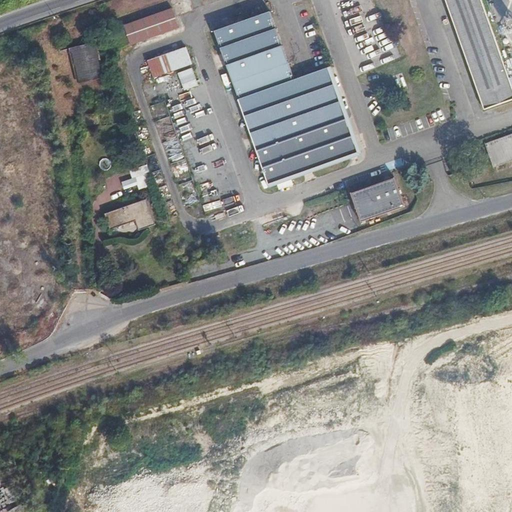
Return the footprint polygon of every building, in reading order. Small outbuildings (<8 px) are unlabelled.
[(511,86),(481,0),(445,0),(484,110),(511,99),(511,86)] [(125,26),(113,30),(120,48),(131,44),(131,45),(179,28),(172,9),(125,26)] [(271,12),(215,32),(239,100),(269,184),(268,184),(270,188),(363,155),(331,67),(295,80),(271,12)] [(97,42),(69,49),(78,84),(105,78),(97,42)] [(186,48),(148,61),(154,78),(192,64),(186,48)] [(511,134),(485,144),(494,168),(511,161),(511,134)] [(147,173),(135,177),(139,190),(152,186),(147,173)] [(394,178),(352,193),(361,223),(362,223),(362,222),(404,207),(405,208),(405,207),(395,178),(394,178)] [(147,199),(105,214),(111,230),(136,221),(139,230),(156,225),(147,199)] [(36,278),(52,278),(52,253),(36,253),(36,278)]
